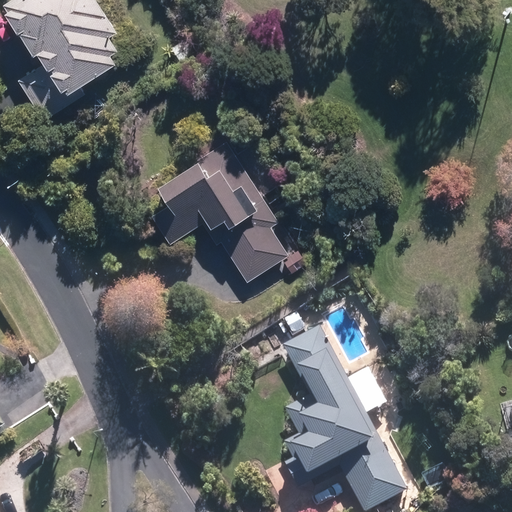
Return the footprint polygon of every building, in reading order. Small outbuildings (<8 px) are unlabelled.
[(128,28),(110,0),(14,0),(14,1),(18,8),(15,9),(29,31),(30,30),(44,52),(48,50),(54,58),(22,78),(48,118),(89,92),(85,86),(126,60),(120,51),(128,47),(120,34),(128,28)] [(284,221),(231,139),(201,159),(203,162),(169,184),(179,200),(158,213),(176,242),(208,221),(222,243),(226,240),(252,280),(294,253),(276,225),(284,221)] [(309,262),(303,251),(289,259),(291,262),(283,266),(288,274),(309,262)] [(310,329),(300,311),(288,319),(297,335),(310,329)] [(370,511),(412,489),(325,325),(288,345),(314,395),(290,408),(304,434),(289,442),(298,459),(291,463),(304,488),(345,466),(369,511),(370,511)]
